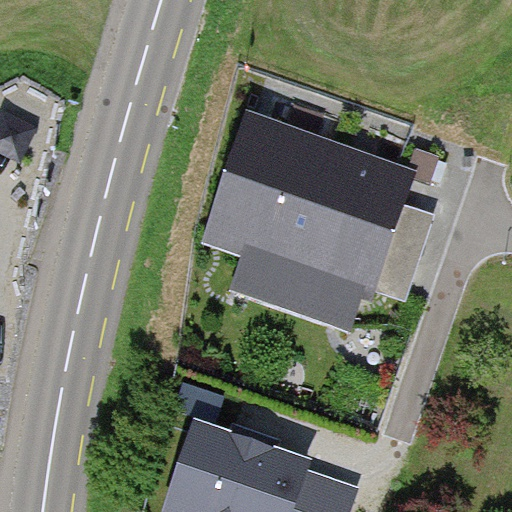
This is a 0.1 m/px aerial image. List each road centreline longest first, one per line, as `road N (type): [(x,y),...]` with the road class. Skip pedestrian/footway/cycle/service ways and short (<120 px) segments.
road 1 (primary): [(43,511),(79,313),(164,0)]
road 2 (residential): [(402,438),(475,223)]
